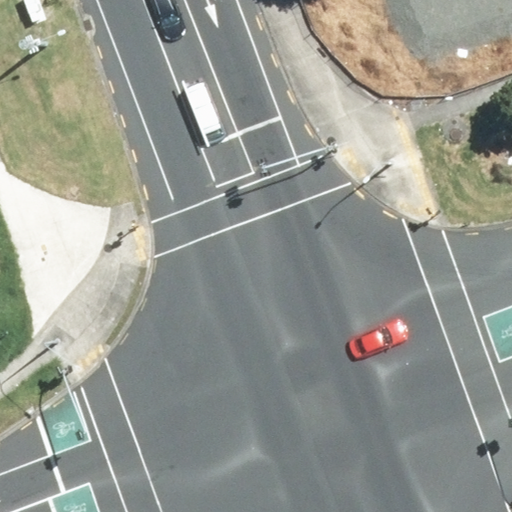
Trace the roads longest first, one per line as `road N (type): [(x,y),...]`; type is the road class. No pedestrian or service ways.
road 1 (secondary): [(306,414),(141,0)]
road 2 (residential): [(62,511),(306,414)]
road 3 (residential): [(306,414),(511,333)]
